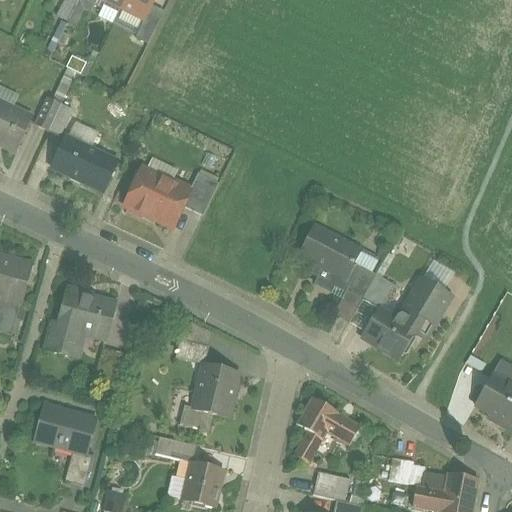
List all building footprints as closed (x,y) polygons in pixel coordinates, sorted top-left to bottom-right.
[(105,0),(145,19),(153,0),(105,0)] [(0,136),(11,142),(28,105),(0,92),(0,136)] [(47,157),(97,181),(112,149),(62,125),(47,157)] [(179,194),(187,177),(137,153),(118,195),(168,218),(179,194)] [(179,194),(199,204),(215,172),(194,163),(179,194)] [(310,214),(294,244),(341,270),(357,240),(310,214)] [(0,243),(0,293),(16,297),(28,251),(0,243)] [(450,285),(414,263),(388,305),(376,298),(358,326),(395,349),(413,321),(423,327),(450,285)] [(71,344),(77,320),(103,327),(114,289),(63,275),(46,337),(71,344)] [(201,368),(204,368),(212,337),(180,320),(170,361),(201,368)] [(508,420),(511,413),(511,374),(503,369),(511,357),(496,348),(467,397),(508,420)] [(229,423),(239,376),(204,368),(201,368),(190,415),(229,423)] [(361,430),(314,401),(295,432),(306,439),(292,462),(306,470),(325,438),(348,452),(361,430)] [(44,410),(34,447),(72,457),(84,461),(85,458),(95,423),(44,410)] [(171,458),(196,463),(198,451),(174,445),(171,458)] [(84,461),(72,457),(64,484),(84,489),(92,460),(85,458),(84,461)] [(386,483),(416,486),(418,464),(387,461),(386,483)] [(214,511),(215,511),(223,475),(189,467),(181,505),(214,511)] [(319,477),(313,499),(334,503),(345,505),(349,483),(319,477)] [(471,511),(477,485),(445,479),(442,498),(414,493),(410,511),(471,511)] [(334,503),(332,511),(362,511),(363,509),(345,505),(334,503)]
